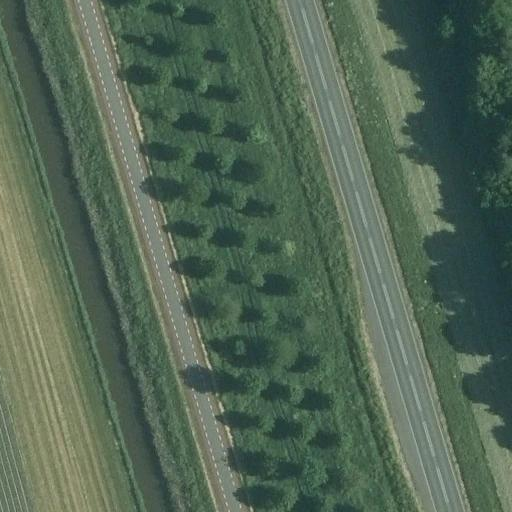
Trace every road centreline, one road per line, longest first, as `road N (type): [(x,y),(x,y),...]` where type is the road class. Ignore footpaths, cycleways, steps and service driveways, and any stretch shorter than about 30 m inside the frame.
road 1 (unclassified): [(230,511),(77,0)]
road 2 (trunk): [(450,511),(299,0)]
